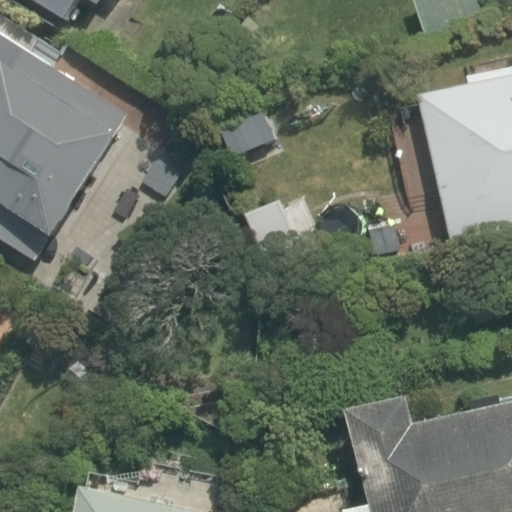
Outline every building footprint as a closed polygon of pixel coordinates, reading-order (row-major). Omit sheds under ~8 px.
[(34,0),(69,22),(82,0),(85,0),(100,10),(106,0),(34,0)] [(0,16),(0,247),(38,273),(145,113),(0,16)] [(511,77),(426,95),(456,245),(511,233),(511,77)] [(373,499),(344,506),(345,511),(511,511),(511,410),(420,434),(412,402),(352,418),(373,499)] [(110,475),(85,469),(76,511),(244,511),(247,502),(223,497),(227,478),(114,455),(110,475)]
